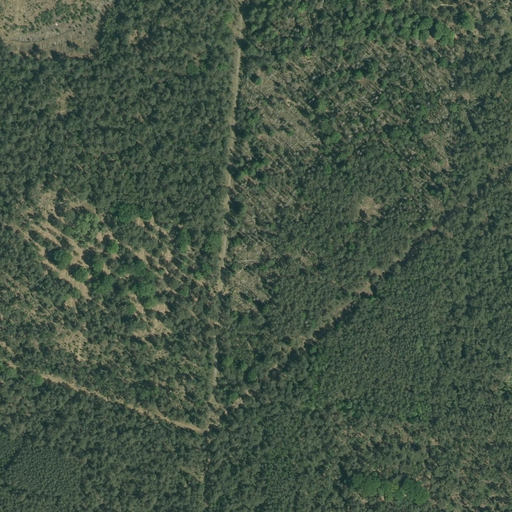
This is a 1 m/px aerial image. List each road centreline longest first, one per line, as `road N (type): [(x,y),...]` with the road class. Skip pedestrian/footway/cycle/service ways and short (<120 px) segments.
road 1 (track): [(243,0),(209,430)]
road 2 (track): [(511,163),(209,430)]
road 3 (track): [(0,359),(209,430)]
